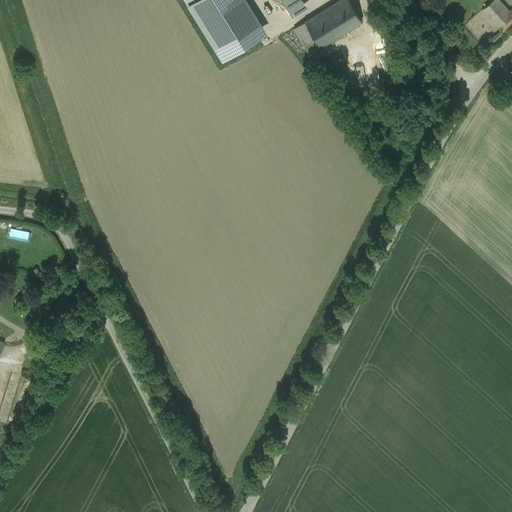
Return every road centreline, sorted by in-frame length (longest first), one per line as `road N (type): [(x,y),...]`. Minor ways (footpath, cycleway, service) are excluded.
road 1 (unclassified): [(246,511),(462,102),(511,41)]
road 2 (unclassified): [(0,209),(33,214),(61,233),(202,511)]
